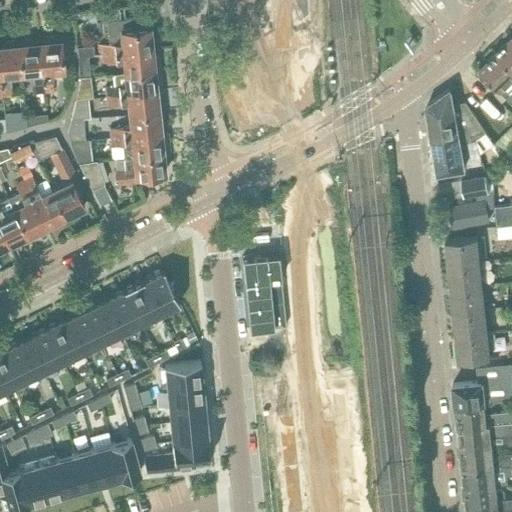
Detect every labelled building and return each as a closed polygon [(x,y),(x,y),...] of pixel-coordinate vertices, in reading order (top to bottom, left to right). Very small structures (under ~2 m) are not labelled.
[(102,43),(103,52),(152,47),(149,26),(135,27),(134,17),(109,19),(106,23),(107,32),(108,43),(102,43)] [(38,37),(44,92),(53,91),(51,71),(64,70),(63,63),(70,62),(69,48),(67,48),(65,34),(38,37)] [(511,35),(496,51),(511,66),(511,35)] [(17,39),(21,74),(33,73),(35,93),(44,92),(38,37),(17,39)] [(4,45),(0,44),(0,76),(2,96),(11,95),(9,75),(21,74),(17,39),(3,41),(4,45)] [(93,44),(77,45),(77,55),(94,53),(93,44)] [(152,53),(152,47),(103,52),(104,62),(123,60),(124,71),(160,67),(158,52),(152,53)] [(511,66),(496,51),(479,68),(493,83),(505,95),(511,102),(511,101),(511,66)] [(79,76),(90,74),(88,54),(94,54),(94,53),(77,55),(79,75),(79,76)] [(115,84),(107,85),(108,93),(156,88),(155,84),(161,83),(160,67),(124,71),(113,72),(115,84)] [(90,74),(79,76),(74,97),(92,95),(90,74)] [(493,142),(484,129),(466,102),(465,100),(454,104),(451,89),(450,87),(428,102),(426,107),(431,136),(451,133),(450,124),(456,123),(457,128),(468,126),(470,140),(475,139),(479,153),(493,142)] [(158,109),(156,88),(108,93),(109,104),(127,102),(128,112),(158,109)] [(69,118),(83,117),(90,116),(88,97),(92,96),(92,95),(74,97),(69,118)] [(6,130),(27,125),(26,114),(25,114),(25,109),(12,110),(13,115),(4,116),(6,129),(6,130)] [(128,112),(130,125),(111,127),(112,135),(160,131),(158,109),(128,112)] [(39,113),(26,114),(27,125),(40,121),(39,113)] [(83,117),(69,118),(66,131),(69,139),(85,138),(83,117)] [(460,142),(470,140),(468,126),(457,128),(456,123),(450,124),(451,133),(431,136),(437,171),(464,167),(460,142)] [(169,151),(167,136),(161,136),(160,131),(112,135),(113,145),(122,144),(123,155),(163,151),(169,151)] [(43,138),(28,141),(34,152),(37,159),(49,153),(63,182),(51,188),(64,215),(84,205),(78,193),(82,191),(73,173),(67,160),(54,134),(47,137),(43,138)] [(89,138),(85,138),(69,139),(74,153),(77,159),(91,158),(89,138)] [(24,142),(7,146),(11,155),(15,162),(34,152),(28,141),(28,140),(24,142)] [(0,147),(0,160),(11,155),(7,146),(0,147)] [(123,155),(125,169),(116,170),(117,182),(161,177),(161,172),(165,172),(163,151),(123,155)] [(91,158),(77,159),(92,189),(104,183),(104,182),(100,171),(96,158),(91,159),(91,158)] [(51,188),(40,194),(32,177),(30,177),(27,170),(20,173),(24,181),(46,224),(64,215),(51,188)] [(485,174),(461,178),(464,194),(488,190),(485,174)] [(24,181),(16,185),(24,202),(21,203),(15,191),(7,195),(27,234),(29,239),(43,232),(41,227),(46,224),(24,181)] [(0,198),(0,227),(8,243),(27,234),(7,195),(0,198)] [(453,226),(489,219),(486,200),(477,201),(449,206),(453,226)] [(511,202),(508,203),(494,204),(497,225),(498,225),(511,223),(511,202)] [(511,223),(498,225),(499,237),(511,235),(511,223)] [(476,235),(445,238),(448,263),(479,259),(476,235)] [(259,253),(243,255),(250,327),(286,324),(279,251),(259,253)] [(448,263),(450,287),(482,283),(479,259),(448,263)] [(162,269),(143,278),(159,311),(178,302),(179,302),(163,268),(162,268),(162,269)] [(142,278),(123,287),(123,288),(139,321),(159,311),(143,278),(142,278)] [(450,287),(453,311),(484,307),(482,283),(450,287)] [(123,288),(105,297),(121,330),(139,321),(123,288)] [(105,297),(85,307),(101,339),(121,330),(105,297)] [(85,307),(65,316),(81,349),(101,339),(85,307)] [(487,332),(484,307),(453,311),(456,335),(487,332)] [(65,316),(45,326),(62,359),(81,349),(65,316)] [(45,326),(27,335),(43,368),(62,359),(45,326)] [(458,359),(478,357),(490,356),(487,332),(456,335),(458,359)] [(27,335),(7,345),(23,378),(43,368),(27,335)] [(180,336),(173,339),(178,350),(185,347),(180,336)] [(7,344),(0,347),(0,380),(3,387),(23,378),(7,345),(7,344)] [(166,347),(155,352),(158,360),(169,354),(166,347)] [(155,352),(144,358),(147,365),(158,360),(155,352)] [(200,359),(164,362),(167,400),(203,396),(200,359)] [(453,383),(452,383),(455,404),(484,401),(511,397),(511,386),(509,361),(479,364),(480,377),(481,379),(472,380),(453,383)] [(127,366),(116,371),(120,379),(130,374),(127,366)] [(116,371),(105,377),(109,384),(120,379),(116,371)] [(134,381),(122,385),(125,392),(136,389),(134,381)] [(88,385),(77,390),(81,398),(92,392),(88,385)] [(136,389),(125,392),(127,400),(139,397),(136,389)] [(77,390),(66,396),(70,403),(81,398),(77,390)] [(108,391),(97,396),(101,404),(111,398),(108,391)] [(97,396),(86,402),(90,409),(101,404),(97,396)] [(203,396),(167,400),(169,420),(205,416),(203,396)] [(139,397),(127,400),(129,408),(141,405),(139,397)] [(484,401),(455,404),(457,426),(501,422),(511,419),(511,408),(485,412),(484,402),(484,401)] [(49,404),(38,409),(42,417),(53,411),(49,404)] [(73,408),(62,414),(65,421),(76,416),(73,408)] [(38,409),(28,415),(31,422),(42,417),(38,409)] [(62,414),(51,419),(55,426),(65,421),(62,414)] [(143,414),(131,417),(134,425),(145,422),(143,414)] [(205,416),(169,420),(171,440),(207,437),(205,416)] [(491,443),(491,445),(511,444),(511,419),(501,422),(457,426),(459,446),(491,443)] [(46,421),(39,425),(44,436),(52,432),(46,421)] [(145,422),(134,425),(136,433),(148,429),(145,422)] [(11,423),(0,428),(3,436),(14,430),(11,423)] [(39,425),(32,428),(37,439),(44,436),(39,425)] [(32,428),(25,432),(30,443),(37,439),(32,428)] [(152,433),(145,435),(148,447),(156,445),(152,433)] [(20,434),(12,438),(17,449),(25,445),(20,434)] [(145,435),(137,438),(140,449),(148,447),(145,435)] [(130,436),(112,441),(121,476),(140,471),(130,436)] [(172,451),(143,453),(144,470),(195,465),(195,458),(209,456),(207,437),(171,440),(172,451)] [(12,438),(4,442),(10,453),(17,449),(12,438)] [(0,441),(0,493),(4,493),(8,507),(28,502),(18,467),(8,470),(0,441)] [(112,441),(92,446),(102,481),(121,476),(112,441)] [(92,446),(73,452),(83,486),(102,481),(92,446)] [(511,463),(511,451),(498,453),(493,459),(491,446),(460,450),(462,469),(511,463)] [(73,452),(54,457),(64,492),(83,486),(73,452)] [(54,457),(18,467),(28,502),(64,492),(54,457)] [(511,463),(462,469),(464,489),(499,485),(501,484),(508,482),(507,473),(511,472),(511,463)] [(497,496),(505,496),(504,488),(464,492),(466,511),(511,505),(511,497),(497,499),(497,496)]
